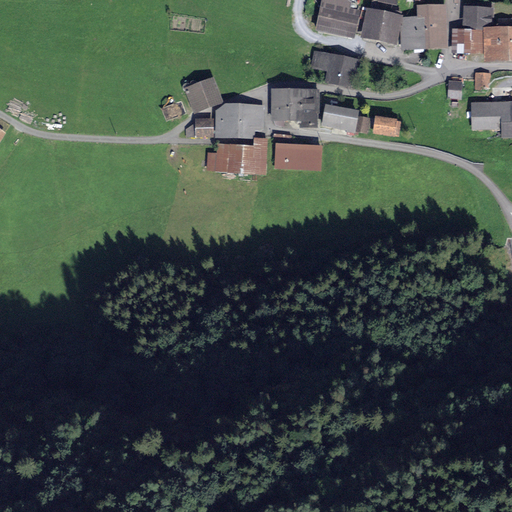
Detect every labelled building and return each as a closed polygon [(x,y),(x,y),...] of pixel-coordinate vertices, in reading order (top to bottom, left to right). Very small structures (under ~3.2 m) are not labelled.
[(324,34),(325,28),(364,36),(367,18),(368,15),(354,12),(355,10),(356,8),(356,5),(354,3),(351,3),(352,1),(355,1),(356,0),(324,0),(318,32),(324,34)] [(381,2),(372,0),(369,12),(378,14),(381,2)] [(420,9),(420,19),(417,19),(418,33),(426,32),(426,46),(444,45),(443,8),(420,9)] [(367,18),(364,36),(395,42),(401,14),(391,12),(390,17),(378,15),(378,14),(369,12),(368,11),(368,15),(367,18)] [(471,30),(485,30),(485,31),(492,32),(492,26),(490,26),(491,11),(467,11),(466,25),(471,25),(471,30)] [(402,28),(403,48),(426,46),(426,32),(418,33),(417,19),(404,20),(404,27),(402,28)] [(511,19),(498,20),(498,31),(501,31),(501,59),(511,58),(511,19)] [(455,32),(454,50),(484,52),(483,31),(455,32)] [(485,31),(485,59),(501,59),(501,31),(498,31),(498,32),(492,32),(485,31)] [(351,88),(352,82),(355,82),(359,61),(352,60),(352,62),(334,59),(335,56),(317,52),(314,67),(331,71),(329,84),(351,88)] [(476,75),(476,89),(489,90),(489,75),(476,75)] [(189,92),(196,110),(220,101),(213,82),(189,92)] [(449,85),(448,98),(461,99),(462,86),(449,85)] [(284,127),(284,119),(289,119),(289,94),(275,94),(275,95),(273,95),(272,119),(276,126),(284,127)] [(316,127),(316,95),(289,94),(289,119),(298,119),(297,124),(302,124),(302,127),(316,127)] [(503,128),(503,136),(511,135),(511,106),(510,107),(510,102),(503,102),(503,107),(473,108),(473,129),(503,128)] [(348,132),(353,133),(356,112),(327,107),(324,121),(349,126),(348,132)] [(218,116),(218,137),(233,137),(234,110),(222,110),(222,116),(218,116)] [(262,130),(262,110),(234,110),(233,137),(250,137),(250,130),(262,130)] [(358,135),(359,131),(366,132),(368,119),(357,118),(355,134),(358,135)] [(397,136),(399,122),(378,119),(376,133),(397,136)] [(188,129),(188,137),(211,136),(211,123),(198,123),(188,129)] [(274,135),(273,142),(291,144),(291,136),(274,135)] [(254,149),(244,149),(243,173),(247,173),(247,180),(254,180),(255,174),(264,175),(265,140),(254,141),(254,149)] [(276,146),(275,168),(320,170),(321,149),(276,146)] [(219,157),(216,156),(215,170),(228,171),(230,148),(220,148),(219,157)] [(244,149),(230,148),(228,171),(243,173),(244,149)] [(208,170),(215,170),(216,156),(209,156),(208,170)]
